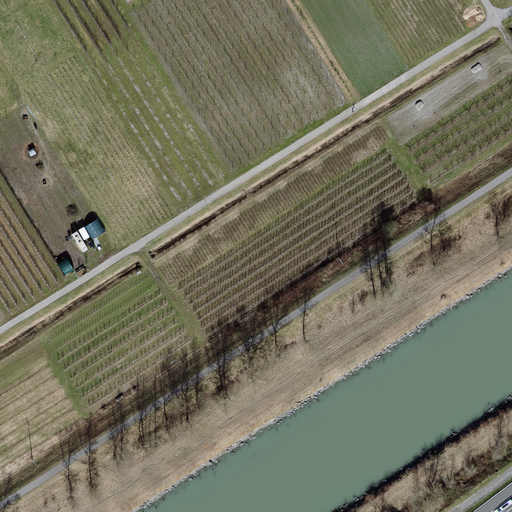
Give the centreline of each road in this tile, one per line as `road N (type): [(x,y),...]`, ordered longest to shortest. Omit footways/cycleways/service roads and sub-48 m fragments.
road 1 (track): [(0,506),(511,171)]
road 2 (unclassified): [(0,331),(494,18)]
